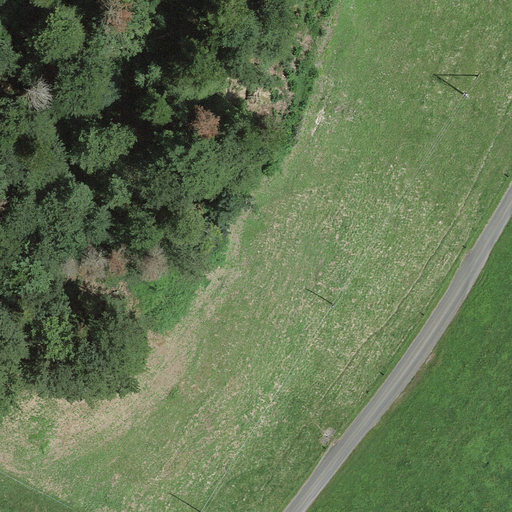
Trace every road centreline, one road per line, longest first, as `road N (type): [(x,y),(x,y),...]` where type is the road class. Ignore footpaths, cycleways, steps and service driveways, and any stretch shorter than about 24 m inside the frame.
road 1 (residential): [(511,194),(408,368)]
road 2 (unclassified): [(408,368),(295,511)]
